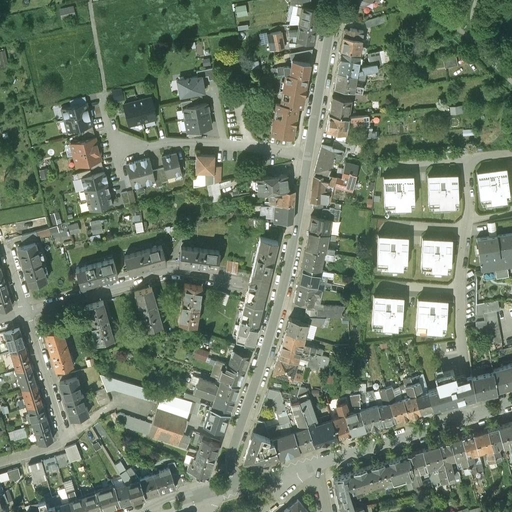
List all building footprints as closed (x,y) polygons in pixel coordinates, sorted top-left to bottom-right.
[(235,5),(236,15),(246,14),(245,4),(235,5)] [(73,5),(59,9),(61,18),(75,16),(73,5)] [(307,8),(298,6),(297,7),(296,15),(299,15),(298,24),(316,27),(318,10),(307,8)] [(384,15),(365,20),(367,27),(386,21),(384,15)] [(316,27),(298,24),(296,35),(293,34),(292,39),(313,42),(316,27)] [(279,25),(271,26),(272,33),(266,34),(269,51),(284,47),(279,25)] [(363,31),(349,28),(349,30),(344,29),(340,51),(359,54),(363,31)] [(312,48),(289,53),(291,60),(291,59),(310,62),(312,48)] [(387,48),(367,52),(370,64),(376,63),(389,60),(387,48)] [(359,54),(340,51),(338,59),(336,70),(355,73),(365,71),(377,69),(376,63),(370,64),(361,66),(361,69),(356,70),(359,54)] [(454,53),(442,55),(445,67),(457,65),(454,53)] [(209,57),(202,58),(203,65),(210,64),(209,57)] [(258,59),(249,60),(251,67),(259,65),(258,59)] [(310,62),(291,59),(291,60),(290,64),(291,64),(290,68),(287,66),(284,66),(284,73),(285,73),(290,73),(307,75),(310,62)] [(284,66),(272,67),(273,74),(284,73),(284,66)] [(213,67),(196,70),(197,76),(201,76),(207,75),(208,80),(215,78),(213,67)] [(355,73),(336,70),(333,87),(361,92),(365,71),(355,73)] [(307,75),(290,73),(285,73),(280,103),(298,106),(302,107),(307,75)] [(197,76),(177,80),(180,95),(204,91),(201,76),(197,76)] [(84,96),(69,100),(71,106),(86,102),(84,96)] [(352,100),(332,96),(329,114),(349,117),(352,100)] [(156,118),(150,97),(137,101),(142,121),(156,118)] [(191,99),(180,102),(181,108),(182,107),(192,105),(191,99)] [(137,101),(123,104),(128,125),(142,121),(137,101)] [(71,106),(61,108),(64,120),(90,113),(89,110),(88,110),(86,102),(71,106)] [(280,103),(276,102),(270,134),(292,138),(298,106),(280,103)] [(192,105),(182,107),(185,119),(208,114),(206,103),(192,105)] [(463,105),(450,105),(450,113),(463,113),(463,105)] [(90,113),(64,120),(67,131),(80,128),(92,125),(90,117),(91,117),(90,113)] [(208,114),(185,119),(187,131),(200,128),(211,126),(208,114)] [(349,117),(329,114),(326,129),(334,131),(334,134),(339,135),(339,132),(345,133),(347,123),(353,124),(353,125),(360,124),(359,116),(349,117)] [(368,115),(359,116),(360,124),(369,123),(368,115)] [(92,125),(80,128),(82,134),(93,131),(92,125)] [(200,128),(187,131),(188,137),(201,134),(200,128)] [(93,131),(82,134),(83,140),(95,137),(93,131)] [(83,140),(70,143),(73,155),(99,148),(98,145),(97,145),(95,137),(83,140)] [(340,141),(334,140),(332,147),(321,145),(319,155),(328,157),(329,154),(341,157),(342,155),(346,156),(348,150),(354,152),(355,145),(354,139),(348,139),(347,143),(340,141)] [(99,148),(73,155),(76,166),(89,163),(101,160),(99,152),(100,151),(99,148)] [(176,153),(161,157),(164,167),(166,176),(181,172),(176,153)] [(214,155),(196,154),(195,172),(213,173),(214,166),(214,155)] [(328,157),(319,155),(314,171),(327,174),(328,174),(332,158),(328,157)] [(145,158),(140,159),(140,160),(137,161),(143,184),(155,181),(152,170),(149,158),(146,159),(145,158)] [(101,160),(89,163),(91,169),(102,166),(101,160)] [(137,161),(134,161),(134,160),(128,162),(129,163),(126,164),(132,187),(143,184),(137,161)] [(341,178),(334,176),(332,185),(333,185),(333,184),(351,189),(357,164),(345,161),(341,178)] [(46,167),(38,169),(41,179),(49,177),(46,167)] [(164,167),(158,169),(161,179),(166,178),(166,176),(164,167)] [(480,202),(485,201),(501,199),(509,198),(506,168),(476,172),(480,202)] [(90,169),(76,173),(78,178),(81,178),(91,175),(90,169)] [(158,169),(152,170),(155,181),(156,187),(162,185),(161,179),(158,169)] [(91,175),(81,178),(84,189),(107,183),(106,180),(107,180),(106,174),(105,175),(104,172),(91,175)] [(327,178),(313,174),(310,201),(313,201),(322,202),(326,202),(327,194),(328,192),(329,190),(325,190),(326,183),(327,178)] [(328,174),(327,174),(327,178),(326,183),(332,185),(334,176),(328,174)] [(286,175),(257,178),(258,193),(268,192),(288,190),(286,175)] [(433,205),(449,205),(458,205),(457,175),(427,176),(428,205),(433,205)] [(389,207),(405,206),(414,206),(413,176),(383,177),(384,207),(389,207)] [(213,183),(206,185),(209,201),(222,199),(218,181),(213,183)] [(107,183),(84,189),(86,200),(110,194),(107,183)] [(132,189),(126,191),(130,203),(135,202),(132,189)] [(288,190),(268,192),(270,203),(265,202),(265,205),(275,204),(281,204),(293,204),(294,190),(288,190)] [(126,191),(120,192),(124,205),(129,203),(126,191)] [(110,194),(86,200),(89,210),(112,204),(110,194)] [(502,205),(501,199),(485,201),(486,207),(502,205)] [(293,204),(281,204),(275,204),(274,222),(283,222),(292,222),(293,204)] [(340,209),(329,207),(329,209),(323,208),(321,218),(330,219),(338,221),(340,209)] [(58,210),(49,212),(51,221),(60,218),(58,210)] [(321,218),(311,216),(308,230),(309,230),(328,234),(330,219),(321,218)] [(99,217),(89,219),(92,233),(102,231),(99,217)] [(262,218),(245,218),(245,230),(262,229),(262,218)] [(141,219),(133,221),(136,232),(143,231),(141,219)] [(76,220),(66,222),(70,233),(79,230),(76,220)] [(48,228),(35,231),(37,239),(50,235),(48,228)] [(328,234),(309,230),(305,248),(332,253),(332,248),(325,247),(326,239),(335,240),(336,235),(328,234)] [(35,231),(21,235),(24,243),(37,239),(35,231)] [(511,232),(496,235),(499,257),(480,259),(480,262),(479,262),(480,264),(481,271),(494,269),(495,277),(507,276),(506,267),(511,266),(511,232)] [(381,266),(397,266),(406,267),(408,237),(378,235),(376,265),(381,266)] [(499,257),(496,235),(477,238),(480,259),(499,257)] [(277,241),(260,237),(251,274),(268,278),(277,241)] [(425,268),(441,269),(450,269),(452,239),(422,238),(420,268),(425,268)] [(35,241),(17,246),(29,284),(46,279),(35,241)] [(161,244),(123,255),(128,272),(166,262),(161,244)] [(219,251),(180,246),(178,263),(217,268),(219,251)] [(332,253),(305,248),(302,266),(319,270),(321,257),(331,258),(332,253)] [(112,258),(75,269),(80,286),(117,276),(112,258)] [(238,261),(227,260),(225,270),(236,272),(238,261)] [(319,270),(302,266),(298,283),(315,287),(318,273),(325,275),(326,271),(319,270)] [(268,278),(251,274),(247,288),(247,291),(264,295),(264,292),(268,278)] [(202,286),(184,283),(178,321),(195,324),(202,286)] [(315,287),(298,283),(294,300),(300,302),(300,305),(305,307),(305,303),(311,305),(313,294),(318,294),(320,288),(315,287)] [(6,286),(0,288),(0,308),(11,305),(6,286)] [(150,287),(134,292),(144,329),(161,325),(150,287)] [(230,293),(219,290),(215,301),(226,305),(230,293)] [(264,295),(247,291),(244,301),(261,305),(264,295)] [(376,325),(392,326),(401,327),(403,297),(373,295),(371,325),(376,325)] [(420,329),(436,330),(445,330),(447,300),(417,298),(415,328),(420,329)] [(496,298),(475,302),(475,313),(482,312),(495,310),(498,309),(496,298)] [(102,301),(85,305),(96,343),(113,338),(102,301)] [(261,305),(244,301),(235,338),(252,342),(261,305)] [(342,305),(322,305),(322,310),(305,310),(305,316),(309,316),(317,316),(342,316),(342,305)] [(495,310),(482,312),(484,319),(485,328),(488,344),(501,342),(495,310)] [(308,323),(289,317),(285,330),(304,336),(308,323)] [(484,319),(475,320),(475,330),(485,328),(484,319)] [(18,327),(4,332),(10,350),(24,346),(18,327)] [(73,365),(61,327),(44,332),(55,370),(73,365)] [(304,336),(285,330),(281,343),(322,355),(323,349),(304,344),(301,344),(304,336)] [(240,345),(229,341),(227,346),(232,348),(238,350),(240,345)] [(322,355),(281,343),(277,358),(296,363),(306,366),(318,370),(322,355)] [(24,346),(10,350),(16,369),(30,364),(24,346)] [(208,351),(195,347),(193,352),(206,357),(208,351)] [(238,350),(232,348),(230,354),(231,355),(228,364),(244,369),(249,353),(238,350)] [(107,350),(100,352),(100,358),(110,358),(107,350)] [(206,357),(193,352),(192,357),(204,362),(206,357)] [(92,357),(85,359),(87,367),(96,365),(92,357)] [(296,363),(277,358),(272,372),(291,378),(292,378),(296,363)] [(228,364),(225,363),(224,368),(220,367),(217,377),(220,378),(238,385),(244,369),(228,364)] [(306,366),(296,363),(292,378),(291,378),(289,384),(299,387),(300,386),(306,366)] [(491,363),(470,368),(471,374),(474,396),(496,390),(496,389),(492,369),(491,363)] [(511,363),(499,367),(503,387),(511,384),(511,363)] [(30,364),(16,369),(21,387),(35,383),(30,364)] [(499,367),(492,369),(496,389),(503,387),(499,367)] [(428,391),(427,391),(432,408),(469,397),(474,396),(471,374),(466,376),(455,379),(453,370),(434,375),(437,387),(428,390),(428,391)] [(177,396),(99,373),(100,375),(104,386),(106,390),(108,391),(113,389),(158,402),(156,407),(186,418),(188,411),(196,413),(200,403),(198,402),(183,398),(177,396)] [(100,375),(93,378),(97,389),(104,386),(100,375)] [(87,414),(76,376),(59,381),(71,419),(87,414)] [(238,385),(220,378),(218,385),(214,382),(198,377),(196,385),(234,398),(238,385)] [(417,378),(410,380),(415,394),(421,392),(417,378)] [(410,380),(404,382),(408,396),(415,394),(410,380)] [(35,383),(21,387),(27,406),(41,401),(35,383)] [(196,385),(195,384),(192,392),(210,398),(214,397),(211,406),(229,411),(234,398),(196,385)] [(402,398),(394,400),(395,396),(391,385),(385,387),(388,400),(394,419),(407,415),(402,398)] [(97,389),(93,391),(99,405),(110,401),(106,390),(104,386),(97,389)] [(317,421),(306,388),(300,386),(299,387),(297,395),(299,401),(307,424),(313,422),(317,421)] [(280,390),(268,387),(265,396),(272,399),(280,423),(286,422),(290,421),(280,390)] [(385,387),(379,389),(383,402),(388,400),(385,387)] [(353,393),(349,394),(355,411),(360,409),(359,408),(359,391),(353,393)] [(432,408),(427,391),(421,392),(415,394),(419,411),(432,408)] [(200,397),(184,392),(183,398),(198,402),(200,397)] [(408,396),(402,398),(407,415),(419,411),(415,394),(408,396)] [(383,402),(377,403),(382,422),(394,419),(388,400),(383,402)] [(41,401),(27,406),(33,424),(47,420),(44,411),(41,401)] [(299,401),(291,403),(298,424),(303,427),(307,426),(307,424),(299,401)] [(340,416),(331,419),(337,437),(351,432),(345,414),(349,413),(345,403),(340,404),(339,402),(337,403),(338,405),(336,405),(340,416)] [(377,403),(359,408),(360,409),(365,427),(382,422),(377,403)] [(229,411),(211,406),(209,405),(203,424),(223,430),(229,411)] [(186,418),(156,407),(147,433),(177,443),(181,432),(186,418)] [(349,413),(345,414),(351,432),(365,427),(360,409),(355,411),(349,413)] [(150,422),(120,412),(116,414),(120,424),(147,433),(150,422)] [(331,419),(314,425),(313,422),(307,424),(307,426),(314,444),(337,437),(331,419)] [(47,420),(33,424),(38,442),(52,438),(47,420)] [(289,432),(281,435),(277,424),(266,428),(269,437),(269,438),(272,437),(272,438),(273,439),(278,456),(299,449),(293,431),(290,421),(286,422),(287,426),(289,432)] [(511,428),(510,422),(498,426),(502,443),(503,445),(511,443),(510,447),(511,455),(511,428)] [(303,427),(293,431),(299,449),(314,444),(307,426),(303,427)] [(498,426),(486,429),(493,456),(500,455),(498,447),(499,444),(502,443),(498,426)] [(24,427),(7,432),(10,442),(27,436),(24,427)] [(94,439),(89,429),(84,432),(89,442),(94,439)] [(486,429),(473,433),(478,451),(486,448),(487,451),(485,451),(487,458),(493,456),(486,429)] [(268,436),(252,431),(243,460),(254,464),(271,458),(265,442),(267,441),(269,437),(268,436)] [(189,435),(181,432),(177,443),(185,446),(189,435)] [(210,436),(200,432),(200,433),(195,432),(192,441),(200,443),(197,450),(214,456),(219,443),(209,439),(210,436)] [(473,433),(461,437),(469,465),(471,472),(476,470),(472,456),(471,454),(478,452),(478,451),(473,433)] [(461,437),(450,441),(454,457),(461,456),(462,458),(461,460),(463,466),(465,466),(469,465),(461,437)] [(267,441),(265,442),(271,458),(278,456),(273,439),(267,441)] [(446,442),(438,444),(446,477),(453,474),(450,464),(448,462),(450,458),(454,457),(450,441),(450,440),(446,442)] [(76,443),(64,447),(66,452),(69,461),(81,457),(76,443)] [(438,444),(422,449),(427,467),(438,464),(439,466),(438,467),(437,468),(440,480),(447,478),(446,477),(438,444)] [(422,449),(412,452),(407,453),(407,454),(416,487),(426,484),(423,477),(429,475),(427,467),(422,449)] [(214,456),(197,450),(195,456),(194,455),(191,463),(198,465),(210,470),(214,456)] [(66,452),(55,455),(58,467),(70,463),(69,461),(66,452)] [(407,454),(385,460),(391,479),(392,479),(404,475),(405,478),(410,476),(409,473),(412,472),(407,454)] [(55,455),(41,459),(44,471),(58,467),(55,455)] [(500,455),(493,456),(495,462),(498,461),(499,463),(501,463),(500,455)] [(461,456),(454,457),(457,468),(463,466),(461,460),(462,458),(461,456)] [(454,457),(450,458),(448,462),(450,464),(453,474),(446,477),(447,478),(448,483),(460,480),(457,468),(454,457)] [(41,459),(28,463),(33,482),(46,478),(44,471),(41,459)] [(138,479),(128,465),(124,467),(119,459),(113,463),(125,483),(138,479)] [(385,460),(368,466),(374,484),(386,480),(387,483),(392,482),(392,479),(391,479),(385,460)] [(174,461),(167,463),(168,467),(169,466),(171,474),(178,472),(174,461)] [(191,463),(188,462),(186,468),(195,471),(196,471),(198,465),(191,463)] [(210,470),(198,465),(196,471),(195,471),(195,473),(204,476),(208,475),(210,470)] [(18,466),(6,470),(8,478),(9,481),(14,479),(16,482),(21,477),(18,466)] [(168,467),(158,470),(159,472),(152,474),(158,491),(175,485),(171,474),(169,466),(168,467)] [(368,466),(350,471),(356,490),(356,493),(362,491),(361,488),(374,484),(368,466)] [(6,470),(0,471),(0,480),(8,478),(6,470)] [(350,471),(333,477),(339,511),(353,508),(348,492),(356,490),(350,471)] [(152,474),(138,479),(139,479),(144,495),(158,491),(152,474)] [(138,479),(125,483),(130,500),(144,495),(139,479),(138,479)] [(125,483),(113,487),(119,504),(130,500),(125,483)] [(100,510),(119,504),(113,487),(94,492),(100,510)] [(7,488),(3,492),(7,500),(12,498),(7,488)] [(74,489),(66,491),(68,500),(76,498),(74,489)] [(94,492),(81,496),(85,511),(93,511),(100,510),(94,492)] [(57,494),(51,496),(53,505),(60,503),(57,494)] [(76,498),(68,500),(71,511),(85,511),(81,496),(76,498)] [(46,499),(38,501),(40,509),(48,506),(46,499)] [(308,511),(297,499),(285,508),(288,511),(308,511)] [(71,511),(68,500),(60,503),(53,505),(55,511),(71,511)]
